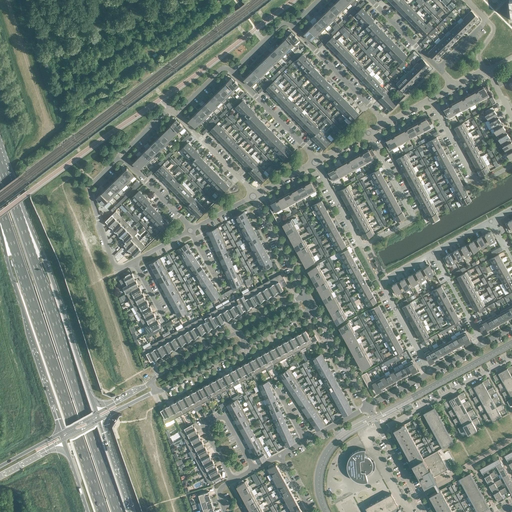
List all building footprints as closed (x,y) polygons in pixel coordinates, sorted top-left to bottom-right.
[(346,8),(338,0),(337,0),(334,4),(342,12),(346,8)] [(406,2),(404,0),(400,0),(394,5),(398,9),(406,2)] [(448,0),(441,8),(446,13),(457,3),(454,0),(452,0),(451,0),(448,0)] [(409,5),(406,2),(398,9),(402,13),(409,5)] [(342,12),(334,4),(330,8),(338,16),(342,12)] [(413,9),(409,5),(402,13),(405,16),(413,9)] [(338,16),(330,8),(325,12),(333,20),(338,16)] [(366,12),(362,8),(353,17),(357,21),(358,20),(366,12)] [(417,12),(413,9),(405,16),(409,20),(417,12)] [(471,10),(467,14),(475,23),(478,20),(477,19),(478,18),(471,10)] [(333,20),(325,12),(321,16),(329,25),(333,20)] [(370,16),(366,12),(358,20),(362,24),(370,16)] [(420,16),(417,12),(409,20),(412,24),(420,16)] [(475,23),(467,14),(462,19),(464,20),(471,27),(473,24),(472,24),(474,22),(475,23)] [(329,25),(321,16),(317,21),(325,29),(329,25)] [(374,20),(370,16),(362,24),(365,28),(374,20)] [(424,20),(420,16),(412,24),(416,27),(424,20)] [(374,20),(365,28),(366,28),(369,31),(376,25),(373,21),(374,20)] [(424,20),(416,27),(419,31),(426,25),(423,21),(424,20)] [(471,27),(464,20),(459,24),(466,31),(469,29),(468,28),(470,26),(470,27),(471,27)] [(325,29),(317,21),(313,25),(321,33),(325,29)] [(458,23),(454,27),(462,35),(465,33),(464,32),(465,31),(466,31),(459,24),(458,23)] [(321,33),(313,25),(308,29),(316,37),(321,33)] [(380,29),(376,25),(369,31),(373,35),(372,36),(372,37),(380,29)] [(430,28),(426,25),(419,31),(423,35),(430,28)] [(462,35),(454,27),(449,31),(451,33),(458,40),(460,37),(460,36),(461,35),(462,36),(462,35)] [(316,37),(308,29),(304,33),(312,41),(316,37)] [(384,32),(380,29),(372,37),(376,40),(384,32)] [(291,32),(287,37),(295,45),(299,40),(297,38),(298,38),(295,35),(295,36),(291,32)] [(388,36),(384,32),(376,40),(380,44),(388,36)] [(458,40),(451,33),(446,37),(453,44),(456,41),(455,40),(457,39),(457,40),(458,40)] [(445,35),(441,40),(449,48),(452,45),(451,45),(452,43),(453,44),(446,37),(445,35)] [(392,40),(388,36),(380,44),(383,48),(392,40)] [(295,45),(287,37),(283,41),(291,49),(295,45)] [(326,43),(330,47),(338,39),(336,40),(333,37),(326,43)] [(342,43),(338,39),(330,47),(334,50),(342,43)] [(395,44),(392,40),(383,48),(387,52),(395,44)] [(449,48),(441,40),(437,44),(445,52),(448,50),(447,49),(448,47),(449,48)] [(291,49),(283,41),(278,45),(286,53),(287,53),(285,52),(289,48),(290,49),(291,49)] [(345,46),(342,43),(334,50),(337,54),(345,46)] [(399,48),(395,44),(387,52),(391,56),(399,48)] [(445,52),(437,44),(432,48),(441,56),(443,54),(442,53),(444,52),(445,52)] [(286,53),(278,45),(274,49),(282,57),(286,53)] [(349,50),(345,46),(337,54),(341,58),(349,50)] [(403,52),(399,48),(391,56),(395,60),(403,52)] [(441,56),(432,48),(428,52),(436,61),(439,58),(438,57),(440,56),(440,57),(441,56)] [(282,57),(274,49),(270,54),(278,62),(282,57)] [(352,54),(349,50),(341,58),(345,61),(352,54)] [(407,56),(403,52),(395,60),(396,59),(400,63),(407,56)] [(278,62),(270,54),(265,58),(273,66),(278,62)] [(294,62),(298,66),(306,58),(302,54),(294,62)] [(356,57),(352,54),(345,61),(348,65),(356,57)] [(359,61),(356,57),(348,65),(352,69),(359,61)] [(417,62),(417,63),(426,71),(428,68),(428,67),(429,66),(421,57),(417,62)] [(273,66),(265,58),(261,62),(269,70),(273,66)] [(310,62),(306,58),(298,66),(302,70),(310,62)] [(363,65),(359,61),(352,69),(355,72),(363,65)] [(269,70),(261,62),(257,66),(265,74),(269,70)] [(314,66),(310,62),(302,70),(306,74),(305,75),(314,66)] [(417,63),(413,67),(421,75),(424,72),(423,72),(425,70),(426,71),(417,63)] [(363,65),(355,72),(359,76),(367,68),(366,68),(365,69),(362,66),(363,65)] [(265,74),(257,66),(253,70),(261,78),(265,74)] [(314,66),(305,75),(309,79),(317,71),(313,67),(314,66)] [(421,75),(413,67),(409,71),(417,79),(420,77),(419,76),(420,74),(421,75)] [(370,72),(367,68),(359,76),(362,80),(370,72)] [(261,78),(253,70),(248,75),(256,83),(257,82),(255,81),(259,77),(260,79),(261,78)] [(320,75),(317,71),(309,79),(312,83),(320,75)] [(417,79),(409,71),(405,75),(406,76),(413,84),(416,81),(415,80),(416,79),(417,79)] [(370,72),(362,80),(366,83),(374,76),(374,75),(372,77),(369,74),(370,72)] [(256,83),(248,75),(244,79),(252,87),(256,83)] [(324,79),(320,75),(312,83),(316,87),(324,79)] [(377,79),(374,76),(366,83),(370,87),(377,79)] [(413,84),(406,76),(402,81),(409,88),(411,85),(410,84),(412,83),(413,84)] [(231,78),(227,82),(235,90),(239,86),(237,84),(238,84),(235,81),(231,78)] [(328,82),(324,79),(316,87),(320,90),(328,82)] [(381,83),(377,79),(370,87),(373,91),(381,83)] [(408,88),(409,88),(402,81),(400,79),(396,84),(404,92),(407,89),(406,88),(408,87),(408,88)] [(266,89),(270,92),(278,85),(274,81),(266,89)] [(235,90),(227,82),(223,86),(231,95),(235,90)] [(332,86),(328,82),(320,90),(324,94),(332,86)] [(381,83),(373,91),(377,94),(384,87),(384,86),(383,88),(380,84),(381,83)] [(282,88),(278,85),(270,92),(274,96),(282,88)] [(231,95),(223,86),(218,91),(226,99),(231,95)] [(336,90),(332,86),(324,94),(328,98),(336,90)] [(490,92),(487,86),(484,88),(483,86),(477,90),(482,101),(489,97),(487,93),(490,92)] [(388,90),(384,87),(377,94),(380,98),(379,99),(388,90)] [(285,92),(282,88),(274,96),(277,100),(285,92)] [(339,94),(336,90),(328,98),(329,97),(332,101),(331,102),(339,94)] [(388,91),(388,90),(379,99),(383,103),(389,96),(386,93),(388,91)] [(482,101),(477,90),(470,94),(476,104),(482,101)] [(226,99),(218,91),(214,95),(222,103),(226,99)] [(289,96),(285,92),(277,100),(281,103),(289,96)] [(343,98),(339,94),(331,102),(335,106),(343,98)] [(476,104),(470,94),(464,97),(469,108),(476,104)] [(223,104),(222,103),(214,95),(210,99),(218,107),(218,108),(223,104)] [(289,96),(281,103),(285,107),(291,101),(288,97),(289,96)] [(393,100),(389,96),(383,103),(386,106),(393,100)] [(469,108),(464,97),(457,101),(462,110),(463,111),(469,108)] [(347,102),(343,98),(335,106),(339,110),(347,102)] [(218,107),(210,99),(205,103),(213,111),(218,107)] [(235,108),(239,112),(247,104),(243,100),(235,108)] [(397,104),(393,100),(386,106),(390,110),(397,104)] [(294,104),(291,101),(285,107),(288,111),(296,103),(294,104)] [(462,110),(457,101),(450,105),(455,113),(462,110)] [(351,106),(347,102),(339,110),(343,114),(351,106)] [(213,111),(205,103),(201,107),(209,116),(213,111)] [(299,107),(296,103),(288,111),(292,114),(299,107)] [(251,108),(247,104),(239,112),(242,116),(251,108)] [(456,115),(455,113),(450,105),(444,108),(444,109),(441,111),(445,117),(447,115),(449,119),(456,115)] [(355,109),(351,106),(343,114),(346,117),(355,109)] [(209,116),(201,107),(197,112),(205,120),(209,116)] [(303,110),(299,107),(292,114),(295,118),(303,110)] [(484,112),(488,120),(497,115),(494,110),(492,107),(484,112)] [(254,112),(251,108),(242,116),(246,120),(245,121),(254,112)] [(359,114),(355,109),(346,117),(350,122),(359,114)] [(303,111),(303,110),(295,118),(299,122),(307,114),(306,114),(305,115),(302,112),(303,111)] [(205,120),(197,112),(192,116),(200,124),(205,120)] [(255,112),(254,112),(245,121),(249,125),(257,117),(254,113),(255,112)] [(310,118),(307,114),(299,122),(302,125),(310,118)] [(497,115),(488,120),(492,128),(501,123),(498,118),(497,115)] [(200,124),(192,116),(188,120),(196,128),(200,124)] [(261,121),(257,117),(249,125),(253,129),(261,121)] [(433,123),(430,117),(427,119),(426,118),(419,122),(425,132),(432,128),(430,125),(433,123)] [(314,121),(310,118),(302,125),(306,129),(314,121)] [(176,120),(172,124),(180,132),(184,128),(182,126),(183,126),(180,123),(176,120)] [(265,125),(261,121),(253,129),(256,133),(265,125)] [(317,125),(314,121),(306,129),(310,133),(317,125)] [(425,132),(419,122),(413,125),(417,134),(418,136),(425,132)] [(455,128),(457,132),(467,127),(464,122),(455,128)] [(501,123),(492,128),(497,135),(506,131),(503,125),(502,126),(501,123)] [(180,132),(172,124),(167,128),(175,136),(176,136),(174,135),(178,131),(179,133),(180,132)] [(211,130),(214,134),(221,127),(217,124),(211,130)] [(268,128),(265,125),(256,133),(260,136),(268,128)] [(318,125),(317,125),(310,133),(313,136),(312,137),(320,130),(320,129),(319,130),(316,127),(318,125)] [(417,134),(413,125),(406,129),(411,138),(417,134)] [(222,126),(221,127),(214,134),(218,137),(226,130),(222,126)] [(469,132),(467,127),(457,132),(460,137),(469,132)] [(175,136),(167,128),(163,133),(171,141),(175,136)] [(272,132),(268,128),(260,136),(264,140),(272,132)] [(411,138),(406,129),(400,132),(404,141),(411,138)] [(229,133),(226,130),(218,137),(222,141),(229,133)] [(323,133),(320,130),(312,137),(316,141),(323,133)] [(506,131),(497,135),(501,143),(510,139),(507,133),(505,131),(506,131)] [(276,136),(272,132),(264,140),(268,144),(276,136)] [(405,143),(404,141),(400,132),(393,136),(399,146),(405,143)] [(469,132),(460,137),(462,142),(472,137),(470,137),(468,133),(469,132)] [(171,141),(163,133),(159,137),(167,145),(171,141)] [(233,137),(229,133),(222,141),(225,145),(233,137)] [(327,137),(323,133),(316,141),(319,145),(327,137)] [(280,140),(276,136),(268,144),(272,148),(280,140)] [(399,146),(393,136),(386,140),(387,141),(384,142),(389,152),(392,150),(393,150),(394,152),(399,149),(398,147),(399,146)] [(167,145),(159,137),(154,141),(162,149),(167,145)] [(236,141),(233,137),(225,145),(229,148),(235,142),(236,141)] [(331,141),(327,137),(319,145),(323,148),(331,141)] [(427,142),(430,147),(439,142),(436,137),(427,142)] [(474,142),(472,137),(462,142),(465,147),(474,142)] [(510,139),(501,143),(505,151),(511,147),(511,142),(511,141),(510,139)] [(284,144),(280,140),(272,148),(275,152),(284,144)] [(162,149),(154,141),(150,145),(158,153),(162,149)] [(180,150),(184,155),(192,147),(188,142),(180,150)] [(239,145),(235,142),(229,148),(232,152),(240,144),(239,145)] [(441,146),(439,142),(430,147),(431,146),(434,150),(441,146)] [(474,142),(465,147),(468,151),(477,146),(475,147),(473,143),(474,142)] [(244,148),(240,144),(232,152),(236,156),(244,148)] [(287,148),(284,144),(275,152),(279,156),(287,148)] [(158,153),(150,145),(146,149),(154,158),(158,153)] [(444,151),(441,146),(434,150),(436,155),(444,151)] [(479,151),(477,146),(468,151),(470,156),(479,151)] [(196,150),(192,147),(184,155),(188,158),(196,150)] [(247,152),(244,148),(236,156),(240,159),(247,152)] [(291,152),(287,148),(279,156),(283,160),(291,152)] [(154,158),(146,149),(142,154),(150,162),(154,158)] [(375,155),(372,149),(369,150),(368,149),(362,153),(367,163),(374,160),(372,156),(375,155)] [(200,154),(196,150),(188,158),(191,162),(190,163),(200,154)] [(446,155),(444,151),(436,155),(438,159),(437,160),(446,155)] [(480,151),(479,151),(470,156),(473,161),(482,156),(480,156),(478,152),(480,151)] [(251,155),(247,152),(240,159),(243,163),(251,155)] [(367,163),(362,153),(355,157),(361,167),(367,163)] [(150,162),(142,154),(137,158),(145,166),(150,162)] [(200,155),(200,154),(190,163),(194,167),(202,159),(199,156),(200,155)] [(397,159),(399,163),(408,158),(406,154),(397,159)] [(254,159),(251,155),(243,163),(247,167),(254,159)] [(449,160),(446,155),(437,160),(439,165),(449,160)] [(485,161),(482,156),(473,161),(475,166),(485,161)] [(361,167),(355,157),(348,160),(354,171),(361,167)] [(145,166),(137,158),(133,162),(139,169),(144,165),(145,166)] [(411,163),(408,158),(399,163),(402,168),(411,163)] [(206,163),(202,159),(194,167),(198,171),(206,163)] [(258,163),(254,159),(247,167),(250,170),(249,171),(258,163)] [(354,171),(348,160),(342,164),(347,174),(354,171)] [(451,164),(449,160),(439,165),(440,165),(441,164),(443,168),(451,164)] [(487,165),(485,161),(475,166),(478,170),(487,165)] [(210,167),(206,163),(198,171),(202,175),(210,167)] [(258,163),(249,171),(253,175),(261,167),(257,164),(258,163)] [(413,167),(411,163),(402,168),(404,172),(413,167)] [(155,172),(159,176),(167,168),(163,164),(155,172)] [(347,174),(342,164),(335,168),(341,178),(347,174)] [(454,168),(451,164),(443,168),(446,172),(444,173),(444,174),(454,168)] [(490,170),(487,165),(478,170),(481,175),(490,170)] [(214,171),(210,167),(202,175),(205,179),(214,171)] [(264,171),(261,167),(253,175),(256,179),(264,171)] [(416,172),(413,167),(404,172),(407,177),(416,172)] [(127,168),(122,172),(130,181),(135,176),(127,168)] [(171,172),(167,168),(159,176),(163,179),(171,172)] [(341,178),(335,168),(328,171),(329,172),(326,174),(329,180),(332,178),(334,182),(341,178)] [(456,173),(454,168),(444,174),(447,178),(456,173)] [(370,174),(372,179),(382,174),(379,169),(370,174)] [(217,175),(214,171),(205,179),(209,183),(217,175)] [(264,171),(256,179),(260,182),(267,176),(263,173),(264,171)] [(130,181),(122,172),(118,176),(126,185),(130,181)] [(174,175),(171,172),(163,179),(166,183),(174,175)] [(416,172),(407,177),(409,181),(418,176),(417,177),(414,173),(416,172)] [(458,177),(456,173),(447,178),(449,183),(458,177)] [(384,179),(382,174),(372,179),(375,184),(384,179)] [(174,176),(174,175),(166,183),(170,187),(176,180),(173,177),(174,176)] [(221,179),(217,175),(209,183),(213,187),(221,179)] [(126,185),(118,176),(114,181),(122,189),(126,185)] [(421,181),(418,176),(409,181),(411,186),(421,181)] [(461,182),(458,177),(449,183),(452,187),(461,182)] [(225,182),(221,179),(213,187),(217,190),(225,182)] [(387,183),(384,179),(375,184),(377,183),(379,187),(377,188),(387,183)] [(180,184),(176,180),(170,187),(174,190),(181,183),(181,182),(180,184)] [(311,181),(304,185),(310,195),(316,191),(314,188),(317,186),(314,180),(311,182),(311,181)] [(122,189),(114,181),(110,185),(118,193),(122,189)] [(423,185),(421,181),(411,186),(414,190),(423,185)] [(229,186),(225,182),(217,190),(221,194),(229,186)] [(463,186),(461,182),(452,187),(453,186),(456,190),(454,191),(463,186)] [(185,186),(181,183),(174,190),(177,194),(185,186)] [(389,188),(387,183),(377,188),(380,193),(389,188)] [(118,193),(110,185),(105,189),(113,197),(118,193)] [(310,195),(304,185),(297,188),(303,199),(310,195)] [(426,190),(423,185),(414,190),(416,195),(426,190)] [(188,190),(185,186),(177,194),(181,198),(188,190)] [(339,191),(342,196),(351,190),(348,186),(339,191)] [(466,191),(463,186),(454,191),(457,196),(466,191)] [(303,199),(297,188),(291,192),(296,202),(303,199)] [(392,193),(389,188),(380,193),(383,198),(392,193)] [(113,197),(105,189),(101,193),(109,202),(113,197)] [(192,194),(188,190),(181,198),(184,201),(192,194)] [(354,195),(351,190),(342,196),(344,200),(354,195)] [(428,194),(426,190),(416,195),(419,199),(428,194)] [(131,199),(135,203),(143,195),(139,191),(131,199)] [(468,195),(466,191),(457,196),(459,200),(468,195)] [(296,202),(291,192),(284,195),(290,206),(296,202)] [(109,202),(101,193),(96,198),(100,201),(100,202),(102,204),(103,204),(104,206),(109,202)] [(395,198),(392,193),(383,198),(384,197),(387,202),(395,198)] [(192,194),(184,201),(188,205),(187,206),(194,199),(191,195),(192,194)] [(430,199),(428,194),(419,199),(421,204),(430,199)] [(147,199),(143,195),(135,203),(138,207),(147,199)] [(290,206),(284,195),(278,199),(282,208),(283,209),(290,206)] [(354,195),(344,200),(347,205),(355,201),(352,196),(354,195)] [(471,200),(468,195),(459,200),(459,201),(461,200),(463,204),(471,200)] [(195,198),(194,199),(187,206),(190,210),(198,202),(199,202),(195,198)] [(397,202),(395,198),(387,202),(389,206),(388,207),(397,202)] [(150,202),(147,199),(138,207),(142,210),(141,211),(141,212),(150,202)] [(282,208),(278,199),(271,203),(271,204),(268,205),(272,211),(275,210),(276,212),(282,208)] [(431,199),(430,199),(421,204),(424,208),(433,203),(431,204),(429,200),(431,199)] [(313,211),(314,210),(324,205),(321,200),(311,206),(313,211)] [(357,205),(355,201),(347,205),(350,210),(359,205),(359,204),(357,205)] [(151,203),(150,202),(141,212),(145,215),(153,207),(150,204),(151,203)] [(202,206),(198,202),(190,210),(194,213),(202,206)] [(400,207),(397,202),(388,207),(390,212),(400,207)] [(435,207),(433,203),(424,208),(426,213),(435,207)] [(326,210),(324,205),(314,210),(317,215),(326,210)] [(362,209),(359,205),(350,210),(352,214),(362,209)] [(205,210),(202,206),(194,213),(198,217),(205,210)] [(157,211),(153,207),(145,215),(149,219),(157,211)] [(402,212),(400,207),(390,212),(393,217),(402,212)] [(438,212),(435,207),(426,213),(429,217),(438,212)] [(364,214),(362,209),(352,214),(355,219),(364,214)] [(329,214),(326,210),(317,215),(319,219),(329,214)] [(121,216),(116,211),(106,221),(107,220),(109,222),(107,223),(111,227),(121,216)] [(161,215),(157,211),(149,219),(150,218),(154,222),(152,223),(153,223),(161,215)] [(244,213),(243,212),(233,218),(236,223),(247,217),(244,213)] [(405,217),(402,212),(393,217),(396,222),(405,217)] [(438,212),(429,217),(431,222),(439,217),(436,213),(438,212)] [(331,219),(329,214),(319,219),(322,224),(331,219)] [(367,219),(364,214),(355,219),(357,224),(367,219)] [(164,219),(161,215),(153,223),(156,227),(164,219)] [(127,222),(121,216),(111,227),(112,226),(114,227),(112,229),(116,232),(127,222)] [(249,222),(247,217),(236,223),(238,228),(249,222)] [(285,229),(286,230),(296,224),(293,218),(283,224),(285,228),(286,227),(286,229),(285,229)] [(168,223),(164,219),(156,227),(157,227),(158,226),(162,230),(168,223)] [(334,223),(331,219),(322,224),(324,228),(334,223)] [(369,224),(367,219),(357,224),(360,229),(369,224)] [(132,227),(127,222),(116,232),(117,231),(119,233),(118,234),(121,238),(132,227)] [(252,226),(249,222),(238,228),(241,232),(252,226)] [(336,227),(334,223),(324,228),(326,227),(328,232),(336,227)] [(296,224),(286,230),(287,233),(288,232),(289,234),(288,235),(297,230),(294,225),(296,224)] [(372,228),(369,224),(360,229),(363,233),(372,228)] [(254,231),(252,226),(241,232),(243,237),(254,231)] [(137,233),(132,227),(121,238),(123,236),(124,238),(123,239),(126,243),(124,245),(125,245),(137,233)] [(210,236),(221,232),(219,227),(208,231),(209,232),(208,232),(209,236),(210,236)] [(338,232),(336,227),(328,232),(331,236),(338,232)] [(375,233),(372,228),(363,233),(365,238),(375,233)] [(300,235),(297,230),(288,235),(290,238),(291,238),(292,239),(291,240),(300,235)] [(257,236),(254,231),(243,237),(246,242),(257,236)] [(490,231),(485,234),(485,235),(482,236),(487,245),(495,240),(490,231)] [(223,236),(221,232),(210,236),(212,241),(223,236)] [(341,236),(338,232),(331,236),(333,240),(331,241),(332,241),(341,236)] [(137,233),(125,245),(125,244),(127,246),(126,247),(129,251),(140,240),(135,235),(137,233)] [(303,240),(300,235),(291,240),(293,244),(294,243),(295,245),(294,245),(304,240),(303,240)] [(225,241),(223,236),(212,241),(214,246),(225,241)] [(260,241),(257,236),(246,242),(249,247),(260,241)] [(343,241),(341,236),(332,241),(334,246),(343,241)] [(482,236),(477,239),(474,240),(479,249),(487,245),(482,236)] [(145,246),(140,240),(129,251),(131,250),(132,251),(131,253),(135,256),(145,246)] [(307,245),(304,240),(294,245),(296,249),(297,248),(298,250),(297,250),(297,251),(307,245)] [(479,249),(474,240),(469,243),(467,245),(471,253),(479,249)] [(227,246),(225,241),(214,246),(217,250),(227,246)] [(262,245),(260,241),(249,247),(251,246),(253,250),(251,251),(262,245)] [(346,246),(343,241),(334,246),(337,251),(346,246)] [(186,244),(176,250),(179,254),(189,248),(188,248),(189,247),(187,244),(186,244)] [(471,253),(467,245),(466,244),(461,247),(461,248),(459,249),(463,257),(471,253)] [(265,250),(262,245),(251,251),(254,256),(265,250)] [(310,250),(307,245),(297,251),(299,254),(300,253),(301,255),(300,256),(310,250)] [(227,246),(217,250),(219,255),(229,250),(227,251),(225,247),(227,246)] [(192,252),(189,248),(179,254),(182,259),(192,252)] [(338,254),(341,259),(350,254),(348,249),(338,254)] [(463,257),(459,249),(453,252),(451,253),(455,262),(463,257)] [(231,255),(229,250),(219,255),(221,260),(231,255)] [(267,255),(265,250),(254,256),(256,255),(259,260),(267,255)] [(313,256),(310,250),(300,256),(302,259),(303,259),(304,260),(303,261),(313,256)] [(194,257),(192,252),(182,259),(184,258),(187,262),(194,257)] [(455,262),(451,253),(445,256),(446,256),(443,258),(447,266),(455,262)] [(353,259),(350,254),(341,259),(344,264),(353,259)] [(499,254),(491,258),(489,259),(492,264),(501,259),(499,254)] [(231,255),(221,260),(223,264),(231,261),(229,256),(231,255)] [(270,260),(267,255),(259,260),(261,264),(259,265),(259,266),(270,260)] [(316,261),(313,256),(303,261),(305,265),(306,264),(307,266),(316,261)] [(197,261),(194,257),(187,262),(190,266),(188,267),(197,261)] [(163,263),(160,258),(150,263),(150,264),(150,265),(152,269),(163,263)] [(356,263),(353,259),(344,264),(346,268),(356,263)] [(504,264),(501,259),(492,264),(495,269),(504,264)] [(272,264),(270,260),(259,266),(262,271),(272,265),(272,264)] [(200,265),(197,261),(188,267),(191,271),(200,265)] [(233,266),(231,261),(223,264),(225,269),(233,266)] [(165,267),(163,263),(152,269),(154,273),(165,267)] [(358,268),(356,263),(346,268),(349,273),(358,268)] [(506,268),(504,264),(495,269),(497,274),(506,268)] [(203,269),(200,265),(191,271),(193,276),(203,269)] [(311,276),(321,270),(318,265),(308,270),(310,274),(311,273),(312,275),(311,276)] [(429,265),(424,268),(421,270),(426,278),(434,274),(429,265)] [(235,270),(233,266),(225,269),(227,274),(235,270)] [(168,272),(165,267),(154,273),(157,278),(168,272)] [(361,273),(358,268),(349,273),(352,278),(361,273)] [(509,273),(506,268),(497,274),(500,278),(509,273)] [(206,274),(203,269),(193,276),(196,280),(206,274)] [(421,270),(421,269),(416,272),(413,274),(418,282),(426,278),(421,270)] [(237,275),(235,270),(227,274),(229,278),(239,274),(237,275)] [(324,275),(321,270),(311,276),(313,279),(314,279),(315,280),(314,281),(324,275)] [(171,277),(168,272),(157,278),(160,283),(171,277)] [(457,277),(460,282),(469,277),(467,272),(457,277)] [(135,277),(132,273),(130,274),(130,273),(126,276),(119,280),(123,287),(136,280),(136,279),(134,280),(133,278),(135,277)] [(363,278),(361,273),(352,278),(354,283),(363,278)] [(511,278),(509,273),(500,278),(502,283),(511,278)] [(209,278),(206,274),(196,280),(199,284),(209,278)] [(241,279),(239,274),(229,278),(231,283),(241,279)] [(285,280),(281,274),(269,280),(276,293),(277,293),(276,291),(278,290),(279,292),(283,290),(279,282),(281,282),(280,281),(284,279),(284,280),(285,280)] [(418,282),(413,274),(408,277),(405,278),(410,287),(418,282)] [(327,281),(324,275),(314,281),(316,285),(317,284),(318,286),(316,286),(317,286),(327,281)] [(173,282),(171,277),(160,283),(162,288),(173,282)] [(472,281),(469,277),(460,282),(462,286),(472,281)] [(211,282),(209,278),(199,284),(202,289),(211,282)] [(366,282),(363,278),(354,283),(353,283),(356,288),(357,287),(366,282)] [(410,287),(405,278),(400,281),(397,282),(402,291),(410,287)] [(511,283),(511,278),(502,283),(505,288),(511,283)] [(243,283),(241,279),(231,283),(231,284),(230,284),(232,287),(233,287),(233,288),(243,283)] [(138,284),(136,280),(123,287),(126,293),(140,286),(139,286),(138,287),(137,285),(138,284)] [(276,293),(269,280),(263,284),(270,297),(269,295),(271,294),(272,296),(276,293)] [(330,286),(327,281),(317,286),(318,290),(319,289),(320,291),(319,291),(319,292),(330,286)] [(474,286),(472,281),(462,286),(465,291),(474,286)] [(176,286),(173,282),(162,288),(165,292),(176,286)] [(214,286),(211,282),(202,289),(205,293),(214,286)] [(369,287),(366,282),(357,287),(359,292),(369,287)] [(402,291),(397,282),(392,285),(389,287),(394,295),(402,291)] [(270,297),(263,284),(256,287),(263,300),(264,300),(263,299),(265,298),(266,299),(270,297)] [(142,291),(140,286),(126,293),(130,300),(143,293),(141,294),(140,291),(142,291)] [(178,291),(176,286),(165,292),(167,297),(178,291)] [(217,291),(214,286),(205,293),(208,297),(217,291)] [(333,291),(330,286),(319,292),(321,295),(322,294),(323,296),(333,291)] [(432,291),(434,296),(444,291),(441,286),(432,291)] [(474,286),(465,291),(468,296),(477,291),(475,291),(473,287),(474,286)] [(263,300),(256,287),(250,291),(257,304),(256,302),(258,301),(259,303),(263,300)] [(371,292),(369,287),(359,292),(361,297),(363,296),(371,292)] [(181,296),(178,291),(167,297),(170,302),(181,296)] [(217,291),(208,297),(211,301),(220,295),(220,294),(218,291),(217,291)] [(257,304),(250,291),(243,295),(250,308),(249,306),(252,305),(252,306),(257,304)] [(333,291),(323,296),(324,298),(323,299),(325,302),(334,297),(331,292),(333,291)] [(446,295),(444,291),(434,296),(436,295),(438,299),(437,300),(446,295)] [(480,296),(477,291),(468,296),(470,301),(480,296)] [(374,297),(371,292),(363,296),(366,301),(364,301),(364,302),(374,297)] [(145,297),(143,293),(130,300),(134,307),(147,299),(145,300),(144,298),(145,297)] [(250,308),(243,295),(236,298),(244,311),(243,309),(245,308),(246,310),(250,308)] [(449,300),(446,295),(437,300),(440,305),(449,300)] [(184,301),(181,296),(170,302),(173,307),(184,301)] [(482,300),(480,296),(470,301),(473,305),(482,300)] [(336,297),(334,297),(325,302),(326,302),(327,304),(326,304),(328,307),(338,302),(336,297)] [(376,301),(374,297),(364,302),(367,307),(376,301)] [(244,311),(236,298),(230,302),(237,315),(236,313),(238,312),(239,314),(244,311)] [(149,304),(147,299),(134,307),(137,313),(150,306),(149,307),(147,305),(149,304)] [(451,305),(449,300),(440,305),(441,304),(444,309),(442,310),(451,305)] [(485,305),(482,300),(473,305),(476,310),(485,305)] [(186,305),(184,301),(173,307),(175,311),(186,305)] [(237,315),(230,302),(223,305),(230,318),(231,318),(230,317),(232,316),(233,317),(237,315)] [(341,307),(338,302),(328,307),(328,308),(329,307),(330,309),(329,309),(331,313),(341,307)] [(403,307),(405,312),(415,306),(412,302),(403,307)] [(189,310),(186,305),(175,311),(177,316),(178,315),(179,316),(189,310)] [(230,318),(223,305),(217,309),(224,322),(223,320),(225,319),(226,321),(230,318)] [(369,310),(372,315),(381,310),(378,305),(369,310)] [(454,309),(451,305),(442,310),(445,315),(454,309)] [(153,310),(150,306),(137,313),(141,320),(154,313),(154,312),(152,313),(151,311),(153,310)] [(415,307),(415,306),(405,312),(408,316),(416,312),(413,307),(415,307)] [(344,312),(341,307),(331,313),(332,312),(333,314),(332,315),(334,318),(344,312)] [(224,322),(217,309),(210,313),(217,326),(217,324),(219,323),(220,324),(224,322)] [(457,314),(454,309),(445,315),(447,319),(457,314)] [(510,318),(505,309),(500,311),(505,321),(510,318)] [(383,314),(381,310),(372,315),(373,314),(376,318),(383,314)] [(505,321),(500,311),(500,312),(501,313),(497,315),(496,314),(501,323),(505,321)] [(347,318),(344,312),(334,318),(335,318),(336,319),(335,320),(337,323),(347,318)] [(418,317),(416,312),(408,316),(411,321),(420,316),(418,317)] [(156,317),(154,313),(141,320),(144,326),(158,319),(157,319),(156,320),(155,318),(156,317)] [(217,326),(210,313),(204,316),(211,329),(210,327),(212,326),(213,328),(217,326)] [(386,318),(383,314),(376,318),(378,322),(376,323),(376,324),(386,318)] [(459,319),(457,314),(447,319),(450,324),(459,319)] [(501,323),(496,314),(491,316),(496,326),(501,323)] [(211,329),(204,316),(197,320),(204,333),(203,331),(205,330),(206,332),(211,329)] [(422,321),(420,316),(411,321),(413,326),(422,321)] [(496,326),(491,316),(487,319),(492,328),(496,326)] [(388,323),(386,318),(376,324),(379,328),(388,323)] [(160,323),(158,319),(144,326),(148,333),(149,332),(152,331),(156,329),(158,327),(160,326),(159,326),(158,324),(160,323)] [(492,328),(487,319),(482,321),(487,331),(492,328)] [(204,333),(197,320),(190,323),(197,336),(198,336),(197,335),(199,334),(200,335),(204,333)] [(422,321),(413,326),(416,330),(425,325),(423,326),(421,322),(422,321)] [(487,331),(482,321),(478,324),(483,333),(487,331)] [(340,329),(342,333),(352,327),(349,322),(340,327),(341,329),(340,329)] [(197,336),(190,323),(184,327),(191,340),(190,338),(192,337),(193,339),(197,336)] [(391,327),(388,323),(379,328),(381,332),(391,327)] [(428,330),(425,325),(416,330),(418,335),(428,330)] [(191,340),(184,327),(177,331),(184,344),(185,343),(184,342),(186,341),(187,342),(191,340)] [(355,332),(352,327),(342,333),(343,332),(344,334),(343,335),(345,338),(355,332)] [(393,332),(391,327),(381,332),(384,337),(393,332)] [(309,337),(305,330),(301,333),(302,334),(300,335),(299,334),(306,347),(318,340),(314,334),(315,336),(311,338),(311,337),(309,337)] [(428,330),(418,335),(421,340),(429,336),(426,331),(428,330)] [(184,344),(177,331),(171,334),(178,347),(177,345),(179,344),(180,346),(184,344)] [(470,340),(465,331),(460,333),(465,342),(470,340)] [(355,333),(355,332),(345,338),(346,338),(347,339),(346,340),(348,343),(356,338),(354,333),(355,333)] [(396,336),(393,332),(384,337),(385,336),(388,340),(386,341),(396,336)] [(465,342),(460,333),(456,336),(461,345),(465,342)] [(178,347),(171,334),(164,338),(171,351),(171,349),(173,348),(173,350),(178,347)] [(306,347),(299,334),(294,336),(295,338),(293,339),(292,337),(299,350),(306,347)] [(398,341),(396,336),(386,341),(389,346),(398,341)] [(461,345),(456,336),(457,337),(452,340),(457,347),(461,345)] [(299,350),(292,337),(288,340),(289,341),(287,343),(286,341),(285,341),(293,354),(299,350)] [(171,351),(164,338),(157,341),(165,354),(164,353),(166,352),(167,353),(171,351)] [(359,343),(356,338),(348,343),(349,343),(350,345),(349,345),(351,348),(361,343),(359,343)] [(457,347),(452,340),(448,342),(452,350),(457,347)] [(165,354),(157,341),(151,345),(158,358),(157,356),(159,355),(160,357),(165,354)] [(293,354),(285,341),(281,343),(282,345),(280,346),(279,344),(279,345),(286,358),(293,354)] [(400,345),(398,341),(389,346),(391,350),(400,345)] [(452,350),(448,342),(444,344),(443,343),(448,352),(452,350)] [(364,348),(361,343),(351,348),(351,349),(352,348),(353,350),(352,350),(353,354),(364,348)] [(448,352),(443,343),(438,345),(443,355),(448,352)] [(158,358),(151,345),(144,349),(143,350),(142,350),(144,355),(145,355),(147,354),(151,361),(151,360),(153,359),(154,360),(158,358)] [(286,358),(279,345),(275,347),(276,349),(273,350),(273,348),(272,348),(279,361),(286,358)] [(403,350),(400,345),(391,350),(394,355),(403,350)] [(443,355),(438,345),(434,348),(439,357),(443,355)] [(279,361),(272,348),(268,351),(269,352),(267,353),(266,352),(273,365),(279,361)] [(367,353),(364,348),(353,354),(354,354),(355,353),(356,355),(354,356),(356,359),(367,353)] [(439,357),(434,348),(433,348),(434,350),(430,352),(429,350),(434,360),(439,357)] [(434,360),(429,350),(424,353),(430,362),(434,360)] [(273,365),(266,352),(261,354),(262,356),(260,357),(259,355),(266,368),(273,365)] [(370,359),(367,353),(356,359),(357,359),(358,360),(357,361),(359,364),(370,359)] [(310,359),(313,364),(324,358),(322,354),(321,354),(310,359)] [(266,368),(259,355),(255,358),(256,359),(254,361),(253,359),(260,372),(266,368)] [(327,363),(324,358),(313,364),(316,369),(327,363)] [(260,372),(253,359),(248,361),(249,363),(247,364),(246,362),(246,363),(253,376),(260,372)] [(373,364),(370,359),(359,364),(360,364),(361,366),(360,366),(362,370),(373,364)] [(417,369),(412,360),(407,362),(412,372),(417,369)] [(412,372),(407,362),(403,365),(408,374),(412,372)] [(253,376),(246,363),(242,365),(243,367),(241,368),(240,366),(239,366),(247,379),(253,376)] [(329,368),(327,363),(316,369),(318,368),(320,372),(318,373),(318,374),(329,368)] [(408,374),(403,365),(404,366),(399,369),(403,376),(408,374)] [(511,371),(511,365),(503,371),(507,379),(511,376),(511,377),(510,373),(511,371)] [(247,379),(239,366),(235,369),(236,370),(234,371),(233,370),(240,383),(247,379)] [(282,378),(283,379),(292,373),(289,368),(280,374),(280,375),(280,376),(282,379),(282,378)] [(332,372),(329,368),(318,374),(321,378),(332,372)] [(403,376),(399,369),(395,371),(399,379),(403,376)] [(240,383),(233,370),(229,372),(229,374),(227,375),(227,373),(226,373),(233,386),(240,383)] [(399,379),(395,371),(390,374),(394,381),(399,379)] [(507,379),(503,371),(493,376),(496,381),(501,378),(503,381),(498,384),(507,379)] [(334,377),(332,372),(321,378),(323,383),(334,377)] [(369,389),(374,387),(376,391),(381,389),(376,379),(372,382),(366,372),(361,375),(369,389)] [(233,386),(226,373),(222,376),(223,377),(221,379),(220,377),(227,390),(233,386)] [(295,377),(292,373),(283,379),(286,383),(295,377)] [(390,384),(385,374),(380,377),(386,386),(390,384)] [(394,381),(390,374),(386,376),(385,374),(390,384),(394,381)] [(227,390),(220,377),(215,379),(216,381),(214,382),(213,380),(213,381),(220,394),(227,390)] [(298,381),(295,377),(286,383),(288,387),(298,381)] [(337,382),(334,377),(323,383),(326,388),(337,382)] [(386,386),(380,377),(376,379),(381,389),(386,386)] [(490,384),(488,379),(478,384),(483,393),(492,387),(487,390),(485,386),(490,384)] [(511,388),(507,379),(498,384),(500,389),(505,386),(507,390),(502,393),(511,388)] [(220,394),(213,381),(209,383),(210,385),(208,386),(207,384),(214,397),(220,394)] [(257,386),(259,391),(270,386),(269,386),(270,385),(269,382),(268,382),(268,381),(257,386)] [(301,385),(298,381),(288,387),(291,392),(301,385)] [(340,387),(337,382),(326,388),(329,393),(340,387)] [(214,397),(207,384),(202,387),(203,388),(201,389),(200,388),(207,401),(214,397)] [(483,393),(478,384),(468,389),(471,394),(476,391),(478,395),(473,398),(483,393)] [(304,390),(301,385),(291,392),(294,396),(304,390)] [(272,391),(270,386),(259,391),(261,395),(272,391)] [(342,391),(340,387),(329,393),(331,397),(342,391)] [(495,392),(492,387),(483,393),(487,401),(497,396),(492,398),(490,395),(495,392)] [(511,398),(511,387),(511,388),(502,393),(505,397),(510,395),(511,398),(507,401),(511,398)] [(207,401),(200,388),(196,390),(197,392),(195,393),(194,391),(193,391),(201,404),(207,401)] [(306,394),(304,390),(294,396),(297,400),(306,394)] [(201,404),(193,391),(189,394),(190,395),(188,397),(187,395),(194,408),(201,404)] [(274,395),(272,391),(261,395),(261,396),(264,395),(266,399),(274,395)] [(345,396),(342,391),(331,397),(334,402),(345,396)] [(466,397),(463,392),(453,397),(458,406),(468,401),(462,403),(460,400),(466,397)] [(487,401),(483,393),(473,398),(476,403),(481,400),(483,403),(478,406),(487,401)] [(309,398),(306,394),(297,400),(300,404),(309,398)] [(194,408),(187,395),(182,397),(183,399),(181,400),(180,398),(180,399),(187,412),(194,408)] [(276,400),(274,395),(266,399),(268,404),(276,400)] [(347,401),(345,396),(334,402),(336,407),(347,401)] [(500,400),(497,396),(487,401),(492,409),(502,404),(501,404),(496,407),(494,403),(500,400)] [(458,406),(453,397),(444,403),(446,408),(452,405),(454,408),(448,411),(449,411),(458,406)] [(310,398),(309,398),(300,404),(303,409),(312,402),(310,403),(308,400),(310,398)] [(187,412),(180,399),(176,401),(177,403),(175,404),(174,402),(181,415),(187,412)] [(227,406),(229,410),(240,404),(237,399),(227,405),(228,406),(227,406)] [(278,405),(276,400),(268,404),(270,408),(267,409),(278,405)] [(350,406),(347,401),(336,407),(339,412),(350,406)] [(470,405),(468,401),(458,406),(463,414),(472,409),(467,412),(465,408),(470,405)] [(492,409),(487,401),(478,406),(480,411),(486,408),(488,412),(482,415),(492,409)] [(181,415),(174,402),(169,405),(170,406),(168,407),(167,406),(174,419),(181,415)] [(315,407),(312,402),(303,409),(305,413),(315,407)] [(243,409),(240,404),(229,410),(232,415),(243,409)] [(504,409),(502,404),(492,409),(497,418),(501,416),(499,412),(504,409)] [(280,409),(278,405),(267,409),(270,414),(280,409)] [(174,419),(167,406),(163,408),(164,410),(162,411),(161,410),(165,417),(163,418),(165,424),(165,423),(167,422),(167,423),(174,419)] [(352,410),(350,406),(339,412),(341,411),(344,415),(352,411),(352,410)] [(463,414),(458,406),(449,411),(451,416),(456,413),(458,417),(453,420),(463,414)] [(318,411),(315,407),(305,413),(308,417),(318,411)] [(436,411),(434,408),(424,413),(427,418),(436,413),(435,411),(436,411)] [(245,413),(243,409),(232,415),(234,420),(245,413)] [(282,414),(280,409),(270,414),(272,413),(274,418),(282,414)] [(475,414),(472,409),(463,414),(467,423),(477,418),(477,417),(472,420),(470,417),(475,414)] [(497,418),(492,409),(482,415),(485,419),(490,416),(492,420),(497,418)] [(321,415),(318,411),(308,417),(311,421),(321,415)] [(248,418),(245,413),(234,420),(237,424),(248,418)] [(437,414),(436,413),(427,418),(429,422),(439,417),(437,413),(437,414)] [(284,419),(282,414),(274,418),(276,422),(284,419)] [(467,423),(463,414),(453,420),(456,424),(461,421),(463,425),(458,428),(467,423)] [(323,419),(321,415),(311,421),(314,426),(323,419)] [(441,420),(439,417),(429,422),(431,426),(441,421),(440,420),(441,420)] [(251,423),(248,418),(237,424),(240,429),(251,423)] [(480,422),(477,418),(467,423),(470,428),(472,431),(476,429),(474,425),(480,422)] [(286,424),(284,419),(276,422),(278,427),(286,424)] [(326,424),(323,419),(314,426),(314,427),(316,430),(316,429),(317,430),(326,424)] [(441,422),(441,421),(431,426),(433,430),(444,425),(442,422),(441,422)] [(251,423),(240,429),(242,434),(251,429),(249,424),(251,423)] [(460,433),(466,430),(468,434),(472,431),(470,428),(467,423),(458,428),(460,433)] [(192,425),(192,424),(180,431),(184,438),(197,430),(194,426),(193,427),(192,425)] [(288,428),(286,424),(278,427),(280,432),(288,428)] [(402,425),(394,430),(396,433),(397,432),(397,433),(397,434),(398,437),(399,437),(400,438),(399,438),(401,441),(402,442),(401,442),(403,445),(404,445),(404,446),(405,450),(406,449),(407,450),(406,451),(408,454),(409,455),(408,455),(410,458),(411,458),(411,459),(410,459),(412,462),(413,462),(413,463),(425,486),(437,479),(436,476),(448,469),(438,450),(423,458),(405,424),(404,424),(403,424),(402,424),(402,425)] [(445,428),(444,425),(433,430),(436,435),(445,429),(445,428)] [(290,433),(288,428),(280,432),(282,436),(280,437),(290,433)] [(254,434),(251,429),(242,434),(245,439),(254,434)] [(446,431),(445,429),(436,435),(438,439),(448,433),(447,430),(446,431)] [(197,431),(197,430),(184,438),(187,444),(200,437),(198,433),(196,434),(195,432),(197,431)] [(292,438),(290,433),(280,437),(282,442),(292,438)] [(450,436),(448,433),(438,439),(440,443),(450,438),(449,437),(450,436)] [(256,438),(254,434),(245,439),(247,443),(258,437),(256,438)] [(200,437),(187,444),(191,451),(204,444),(202,439),(200,440),(199,438),(200,437)] [(261,442),(258,437),(247,443),(250,448),(261,442)] [(293,438),(292,438),(282,442),(284,447),(294,442),(295,441),(293,438)] [(451,439),(450,438),(440,443),(443,448),(453,442),(451,439)] [(264,447),(261,442),(250,448),(253,453),(264,447)] [(204,444),(191,451),(194,457),(207,450),(205,446),(203,447),(202,445),(204,444)] [(266,451),(264,447),(253,453),(255,458),(266,451)] [(365,449),(363,449),(362,449),(361,449),(360,450),(359,450),(357,450),(357,451),(356,451),(355,452),(354,452),(353,453),(352,454),(351,454),(350,455),(350,456),(349,457),(349,458),(348,459),(348,461),(347,462),(347,463),(347,464),(347,465),(347,466),(347,467),(347,468),(347,470),(348,471),(348,472),(348,473),(349,474),(350,475),(350,476),(351,477),(352,478),(353,478),(354,479),(354,480),(356,480),(357,481),(358,481),(359,482),(360,482),(361,482),(362,482),(363,482),(364,482),(366,482),(367,482),(368,482),(368,481),(366,475),(367,474),(368,474),(369,473),(370,473),(370,472),(371,472),(371,471),(371,470),(372,470),(374,471),(374,470),(375,468),(375,467),(375,466),(375,465),(375,464),(375,463),(375,462),(374,461),(372,462),(372,461),(371,461),(371,460),(370,460),(370,459),(369,458),(368,457),(367,457),(365,457),(364,456),(365,450),(365,449)] [(208,450),(207,450),(194,457),(198,464),(211,457),(209,452),(207,453),(206,451),(208,450)] [(269,456),(266,451),(255,458),(257,462),(258,461),(259,462),(269,456)] [(211,457),(198,464),(202,470),(215,463),(212,459),(211,460),(210,458),(211,457)] [(504,466),(499,458),(489,463),(492,467),(496,465),(498,469),(494,471),(494,472),(504,466)] [(215,464),(215,463),(202,470),(205,477),(218,470),(216,466),(214,467),(213,464),(215,464)] [(492,467),(489,463),(480,468),(484,477),(494,472),(494,471),(490,474),(488,470),(492,467)] [(274,466),(272,464),(268,466),(269,468),(267,469),(270,474),(279,469),(276,464),(274,466)] [(508,475),(504,466),(494,472),(496,476),(501,473),(503,478),(499,480),(508,475)] [(281,474),(279,469),(270,474),(272,479),(281,474)] [(218,470),(205,477),(209,484),(215,480),(216,481),(221,479),(220,478),(222,477),(220,472),(218,473),(217,471),(218,470)] [(496,476),(494,472),(484,477),(489,485),(499,480),(494,482),(492,478),(496,476)] [(472,477),(470,473),(460,479),(462,483),(472,478),(471,477),(472,477)] [(284,479),(281,474),(272,479),(275,484),(284,479)] [(511,483),(511,481),(508,475),(499,480),(501,484),(505,482),(507,486),(503,488),(511,483)] [(473,479),(472,478),(462,483),(465,488),(475,482),(473,479)] [(287,483),(284,479),(275,484),(277,489),(287,483)] [(244,482),(243,480),(238,482),(240,484),(237,486),(240,491),(249,485),(246,481),(244,482)] [(501,484),(499,480),(489,485),(494,494),(503,488),(499,491),(497,487),(501,484)] [(477,485),(475,482),(465,488),(467,492),(477,487),(476,485),(477,485)] [(289,488),(287,483),(277,489),(280,493),(289,488)] [(511,494),(511,483),(503,488),(506,493),(510,490),(511,494),(508,497),(511,494)] [(249,486),(249,485),(240,491),(242,495),(252,490),(250,491),(248,487),(249,486)] [(477,488),(477,487),(467,492),(469,496),(479,490),(478,487),(477,488)] [(292,493),(289,488),(280,493),(282,498),(292,493)] [(506,493),(503,488),(494,494),(498,502),(508,497),(504,499),(501,495),(506,493)] [(254,495),(252,490),(242,495),(245,500),(254,495)] [(452,511),(440,490),(430,495),(431,496),(431,495),(432,496),(431,497),(433,500),(434,501),(433,501),(435,504),(436,504),(436,505),(437,508),(438,508),(439,509),(438,509),(439,511),(452,511)] [(481,493),(479,490),(469,496),(472,500),(481,495),(480,494),(481,493)] [(198,495),(201,502),(211,499),(211,498),(210,499),(209,495),(210,494),(209,491),(198,495)] [(294,498),(292,493),(282,498),(283,498),(284,497),(287,502),(285,503),(294,498)] [(399,508),(391,493),(390,494),(365,507),(367,511),(405,511),(401,509),(401,508),(400,508),(399,508)] [(257,500),(254,495),(245,500),(248,505),(257,500)] [(482,496),(481,495),(472,500),(474,504),(484,499),(482,496)] [(297,502),(294,498),(285,503),(288,507),(297,502)] [(212,502),(211,499),(201,502),(203,509),(214,506),(214,505),(213,506),(211,502),(212,502)] [(486,502),(484,499),(474,504),(476,509),(486,503),(485,502),(486,502)] [(259,504),(257,500),(248,505),(250,510),(259,504)] [(290,511),(300,507),(297,502),(288,507),(288,508),(289,507),(292,511),(290,511)]
